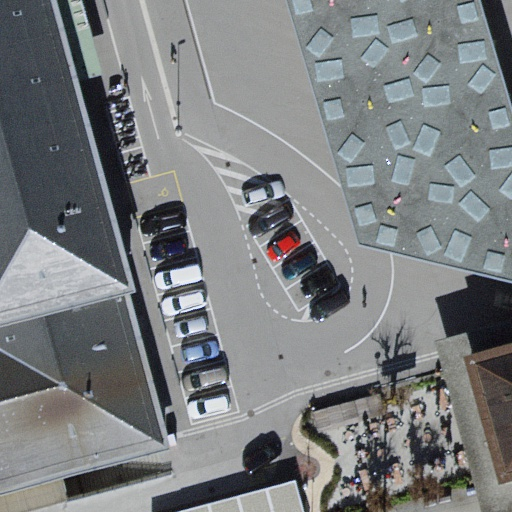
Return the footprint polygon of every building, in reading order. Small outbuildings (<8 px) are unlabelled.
[(0,0),(0,508),(185,458),(67,23),(60,0),(0,0)] [(356,208),(369,251),(396,256),(511,282),(511,94),(499,52),(485,2),(484,0),(292,0),(300,24),(314,70),(329,119),(342,162),(352,196),(356,208)] [(511,352),(444,368),(450,394),(468,466),(475,486),(511,477),(511,352)] [(511,511),(511,477),(475,486),(481,511),(511,511)] [(302,511),(296,487),(201,511),(302,511)]
